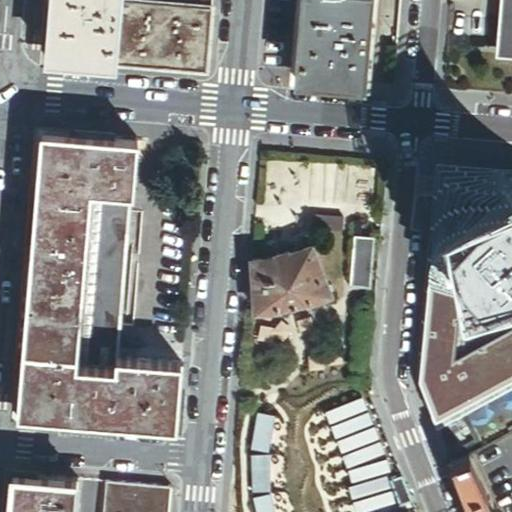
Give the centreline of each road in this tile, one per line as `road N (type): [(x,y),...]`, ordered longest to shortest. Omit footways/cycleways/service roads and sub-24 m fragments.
road 1 (residential): [(440,511),(395,403),(416,124)]
road 2 (residential): [(202,460),(235,109)]
road 3 (residential): [(0,89),(235,109)]
road 4 (residential): [(0,443),(202,460)]
road 5 (residential): [(235,109),(416,124)]
road 6 (residential): [(425,0),(416,124)]
